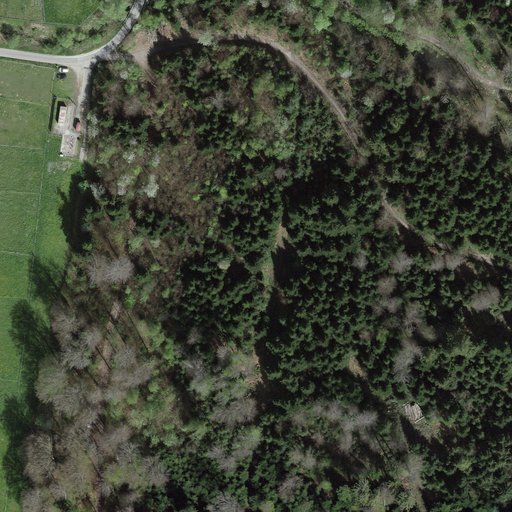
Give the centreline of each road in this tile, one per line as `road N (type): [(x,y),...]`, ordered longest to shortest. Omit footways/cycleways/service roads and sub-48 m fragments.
road 1 (track): [(511,269),(405,225),(343,116),(268,44),(187,42),(90,57)]
road 2 (track): [(96,511),(112,322),(151,111),(141,55)]
road 3 (unclassified): [(141,0),(125,35),(90,57),(0,52)]
